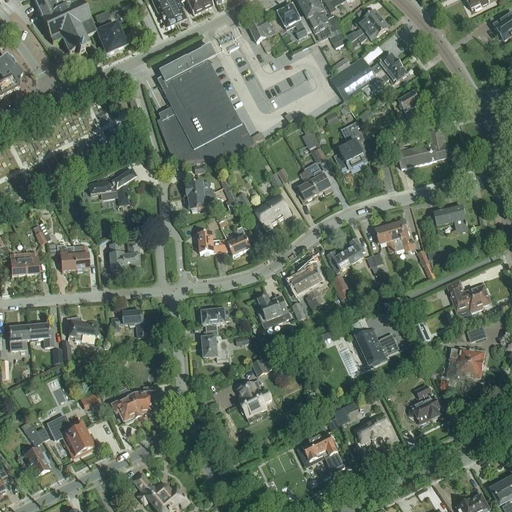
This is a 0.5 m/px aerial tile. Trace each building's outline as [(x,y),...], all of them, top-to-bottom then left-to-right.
[(32,0),(42,20),(40,21),(49,41),(52,46),(61,41),(68,57),(76,53),(78,58),(84,56),(82,50),(89,47),(85,39),(95,35),(90,23),(81,3),(87,0),(93,0),(94,0),(32,0)] [(165,31),(176,26),(165,5),(163,0),(159,0),(152,4),(157,16),(158,16),(165,31)] [(175,0),(165,5),(176,26),(186,22),(179,6),(175,0)] [(178,0),(181,5),(187,3),(194,18),(202,14),(194,0),(178,0)] [(194,0),(202,14),(212,9),(208,0),(194,0)] [(328,23),(319,6),(316,0),(305,0),(296,5),(306,24),(308,24),(315,38),(316,37),(320,45),(329,40),(335,51),(346,46),(339,32),(340,31),(334,19),(328,23)] [(329,0),(324,3),(331,15),(336,12),(335,10),(352,0),(329,0)] [(465,0),(471,13),(475,11),(476,14),(481,11),(480,9),(489,4),(486,0),(465,0)] [(308,36),(293,7),(278,15),(287,32),(296,27),(299,33),(296,35),(299,41),(308,36)] [(363,9),(356,15),(359,19),(366,13),(363,9)] [(96,18),(102,31),(96,34),(105,56),(125,48),(116,25),(111,28),(108,21),(110,20),(107,13),(96,18)] [(346,40),(350,47),(358,40),(382,21),(375,13),(358,26),(362,30),(356,35),(355,34),(346,40)] [(499,21),(501,24),(493,29),(504,44),(510,39),(511,40),(511,39),(511,15),(510,13),(499,21)] [(268,20),(259,24),(273,53),(276,58),(280,56),(271,38),(276,36),(268,20)] [(389,30),(382,21),(358,40),(362,46),(367,41),(366,40),(368,38),(372,43),(389,30)] [(267,55),(273,53),(259,24),(249,29),(257,45),(261,43),(267,55)] [(162,123),(158,125),(180,167),(237,159),(256,149),(243,125),(242,126),(209,64),(217,60),(211,48),(160,75),(163,80),(158,83),(161,88),(159,89),(165,100),(166,100),(172,111),(159,117),(162,123)] [(392,56),(371,72),(378,83),(383,80),(386,78),(400,66),(392,56)] [(0,78),(15,69),(16,68),(9,60),(8,61),(6,59),(0,63),(0,78)] [(371,72),(362,60),(330,81),(345,105),(364,93),(378,83),(371,72)] [(345,61),(332,70),(336,76),(350,68),(345,61)] [(367,98),(380,89),(390,81),(394,87),(408,77),(400,66),(386,78),(383,80),(378,83),(364,93),(367,98)] [(22,78),(15,69),(0,78),(0,81),(3,85),(0,87),(0,101),(19,92),(18,86),(18,83),(22,78)] [(270,99),(276,110),(315,91),(304,70),(288,78),(293,88),(270,99)] [(393,89),(383,95),(386,101),(396,94),(393,89)] [(421,106),(413,94),(398,103),(409,122),(400,127),(404,135),(422,124),(414,110),(421,106)] [(139,113),(135,101),(130,103),(133,115),(139,113)] [(350,114),(347,108),(340,112),(344,118),(350,114)] [(334,114),(325,118),(329,126),(338,121),(334,114)] [(289,116),(285,119),(289,125),(293,122),(289,116)] [(340,173),(348,169),(350,173),(366,164),(362,156),(365,154),(361,145),(370,140),(358,124),(341,133),(348,147),(339,151),(341,156),(333,160),(340,173)] [(405,155),(403,149),(397,150),(402,172),(437,163),(436,162),(448,159),(445,147),(443,148),(439,131),(429,134),(432,149),(405,155)] [(261,134),(251,140),(256,148),(266,142),(261,134)] [(319,166),(326,163),(320,151),(314,155),(319,166)] [(207,167),(195,169),(195,176),(208,175),(207,167)] [(321,172),(313,177),(310,171),(305,174),(319,197),(324,194),(326,197),(332,193),(321,172)] [(290,182),(283,172),(277,175),(283,186),(290,182)] [(91,198),(103,196),(104,201),(119,199),(120,208),(131,206),(128,187),(138,180),(133,173),(113,185),(90,189),(91,198)] [(304,206),(319,197),(305,174),(301,176),(305,183),(304,184),(306,187),(299,191),(302,196),(300,198),(304,206)] [(282,187),(276,176),(269,181),(276,191),(282,187)] [(209,196),(208,184),(189,186),(190,189),(186,189),(187,199),(209,196)] [(240,209),(230,187),(223,190),(225,196),(226,195),(228,200),(227,201),(229,203),(225,205),(230,214),(240,209)] [(209,196),(187,199),(188,205),(189,205),(190,213),(206,211),(205,206),(214,205),(214,196),(209,196)] [(237,200),(244,210),(250,206),(244,196),(237,200)] [(263,199),(259,202),(263,209),(255,214),(266,233),(272,229),(270,225),(276,222),(265,202),(263,199)] [(283,218),(285,221),(292,217),(280,199),(272,204),(269,200),(265,202),(276,222),(283,218)] [(462,209),(434,216),(435,220),(437,227),(437,229),(452,226),(454,236),(468,232),(467,228),(467,225),(466,225),(462,209)] [(224,224),(221,217),(216,220),(219,226),(224,224)] [(39,228),(47,244),(53,241),(44,225),(39,228)] [(390,229),(389,229),(393,243),(396,254),(405,252),(406,255),(415,252),(413,245),(411,246),(406,230),(403,231),(401,226),(395,227),(395,225),(389,227),(390,229)] [(42,247),(47,244),(39,228),(34,231),(42,247)] [(389,229),(376,233),(378,242),(377,243),(378,246),(380,246),(380,247),(387,245),(390,256),(396,254),(393,243),(389,229)] [(227,242),(220,242),(221,254),(231,253),(233,259),(235,258),(236,259),(240,257),(240,256),(251,251),(246,238),(242,230),(237,232),(240,241),(228,246),(227,242)] [(209,255),(221,254),(220,242),(213,243),(213,235),(198,236),(200,256),(205,256),(205,257),(209,257),(209,255)] [(362,256),(366,254),(363,248),(361,249),(356,241),(350,244),(354,250),(346,255),(352,267),(364,260),(362,256)] [(127,247),(128,251),(130,251),(130,255),(125,255),(126,258),(126,270),(141,269),(139,244),(129,245),(129,247),(127,247)] [(112,264),(112,275),(125,274),(125,271),(126,270),(126,258),(125,255),(121,256),(121,252),(121,246),(110,247),(111,258),(109,258),(110,264),(112,264)] [(62,274),(76,273),(74,258),(74,249),(66,250),(66,248),(57,248),(58,256),(61,256),(62,274)] [(81,257),(74,258),(76,273),(89,272),(88,257),(87,257),(87,249),(81,249),(81,257)] [(442,250),(433,252),(435,262),(444,260),(442,250)] [(337,276),(352,267),(346,255),(337,260),(334,254),(328,257),(332,265),(332,266),(337,276)] [(430,285),(437,282),(433,273),(424,254),(417,257),(426,276),(430,285)] [(39,277),(38,261),(37,261),(37,255),(24,256),(25,278),(39,277)] [(12,279),(25,278),(24,256),(11,257),(11,263),(12,279)] [(373,259),(377,269),(383,267),(380,257),(373,259)] [(381,278),(377,269),(373,259),(368,261),(367,261),(371,271),(372,271),(376,280),(381,278)] [(320,298),(317,292),(317,291),(316,288),(322,284),(316,271),(315,272),(314,269),(313,270),(312,268),(306,271),(307,273),(306,273),(307,276),(303,278),(315,300),(319,308),(325,305),(321,297),(320,298)] [(308,296),(309,300),(307,301),(314,315),(321,311),(319,308),(315,300),(303,278),(298,281),(297,279),(291,282),(292,284),(291,285),(298,297),(305,294),(307,297),(308,296)] [(344,302),(349,299),(346,293),(348,292),(341,278),(336,280),(334,282),(344,302)] [(447,289),(454,309),(488,296),(485,288),(474,292),(473,292),(464,295),(460,284),(447,289)] [(491,305),(488,296),(454,309),(457,315),(469,311),(472,318),(481,314),(480,310),(480,309),(491,305)] [(287,324),(286,323),(291,321),(283,299),(271,303),(269,299),(267,300),(266,298),(260,300),(261,302),(259,303),(264,315),(260,317),(263,327),(275,323),(277,328),(287,324)] [(416,304),(403,310),(408,321),(415,318),(413,314),(420,311),(416,304)] [(306,321),(299,306),(292,309),(291,310),(298,325),(306,321)] [(206,327),(206,334),(217,333),(216,326),(225,325),(229,325),(228,312),(224,313),(224,312),(202,314),(202,318),(200,318),(201,324),(203,324),(203,328),(206,327)] [(148,339),(147,321),(142,322),(142,314),(123,316),(123,320),(113,321),(114,335),(122,334),(121,328),(124,327),(124,328),(130,327),(130,329),(135,329),(135,327),(136,326),(138,340),(148,339)] [(72,320),(68,339),(74,340),(74,343),(93,346),(94,340),(95,340),(97,330),(81,328),(80,320),(72,320)] [(326,324),(321,327),(324,333),(330,330),(326,324)] [(421,326),(414,329),(422,347),(430,343),(426,333),(424,334),(421,326)] [(53,332),(48,333),(48,327),(28,329),(29,343),(43,341),(44,351),(54,350),(53,332)] [(25,343),(29,343),(28,329),(8,331),(10,353),(26,351),(25,343)] [(218,339),(217,333),(206,334),(204,334),(205,340),(202,341),(204,360),(217,359),(217,363),(228,362),(227,342),(223,342),(220,339),(218,339)] [(377,343),(373,333),(357,340),(369,368),(376,365),(376,366),(381,364),(380,363),(385,361),(384,358),(400,351),(393,336),(377,343)] [(243,348),(242,339),(235,340),(237,350),(243,348)] [(63,352),(63,351),(64,366),(73,365),(72,349),(70,349),(70,344),(62,344),(63,352)] [(451,351),(449,362),(459,364),(457,377),(480,381),(484,356),(461,352),(461,353),(451,351)] [(63,367),(63,366),(62,352),(53,353),(54,367),(63,367)] [(269,358),(251,367),(257,380),(276,371),(269,358)] [(10,383),(9,363),(1,364),(3,384),(10,383)] [(272,401),(268,393),(263,395),(259,388),(262,386),(260,383),(253,386),(253,385),(238,392),(242,399),(239,401),(242,409),(241,411),(243,416),(246,416),(248,420),(267,410),(264,405),(272,401)] [(431,423),(433,422),(440,419),(437,413),(441,411),(435,399),(430,401),(428,397),(431,396),(427,388),(416,394),(420,401),(425,399),(427,403),(412,410),(412,411),(410,413),(410,416),(411,418),(414,420),(416,419),(420,426),(430,421),(431,423)] [(106,389),(98,392),(103,403),(111,399),(106,389)] [(153,416),(157,411),(157,410),(156,396),(157,396),(156,389),(145,390),(145,396),(143,396),(143,394),(137,394),(137,397),(135,397),(133,398),(132,396),(131,397),(131,399),(132,398),(141,417),(152,416),(153,416)] [(142,418),(141,417),(132,398),(131,399),(131,397),(132,396),(130,392),(128,393),(127,390),(120,393),(122,399),(124,398),(127,401),(113,408),(117,416),(120,415),(125,424),(126,424),(127,426),(142,418)] [(100,402),(97,394),(81,402),(84,410),(100,402)] [(335,420),(332,421),(333,423),(335,427),(337,431),(338,434),(344,431),(341,425),(348,421),(343,410),(333,415),(335,420)] [(378,422),(359,432),(365,444),(372,440),(373,442),(379,439),(378,437),(384,434),(382,430),(390,426),(386,417),(377,421),(378,422)] [(66,419),(47,428),(54,443),(63,439),(71,455),(73,461),(94,451),(91,445),(81,424),(71,428),(66,419)] [(333,423),(328,426),(331,434),(337,431),(335,427),(333,423)] [(36,434),(32,428),(25,433),(37,450),(44,445),(43,444),(36,434)] [(36,434),(43,444),(49,441),(43,430),(36,434)] [(310,465),(323,458),(334,480),(347,474),(328,435),(302,448),(302,449),(297,451),(304,466),(309,464),(310,465)] [(39,450),(24,457),(35,480),(50,472),(46,465),(49,464),(44,454),(41,455),(39,450)] [(152,489),(142,477),(135,483),(144,494),(138,499),(145,508),(150,504),(157,511),(160,509),(162,511),(173,511),(181,506),(184,509),(190,505),(183,497),(181,499),(175,491),(171,494),(168,490),(167,489),(166,489),(165,488),(164,488),(163,489),(162,489),(160,490),(157,492),(154,488),(152,489)] [(509,482),(503,485),(511,500),(511,478),(510,480),(509,482)] [(511,511),(511,500),(503,485),(498,488),(496,487),(492,489),(492,491),(491,491),(499,507),(505,504),(506,507),(502,509),(503,511),(511,511)] [(473,502),(469,504),(473,511),(488,511),(481,498),(479,499),(479,498),(478,497),(473,500),(473,501),(473,502)] [(473,511),(469,504),(469,503),(467,504),(466,503),(462,505),(462,507),(456,510),(457,511),(473,511)]
